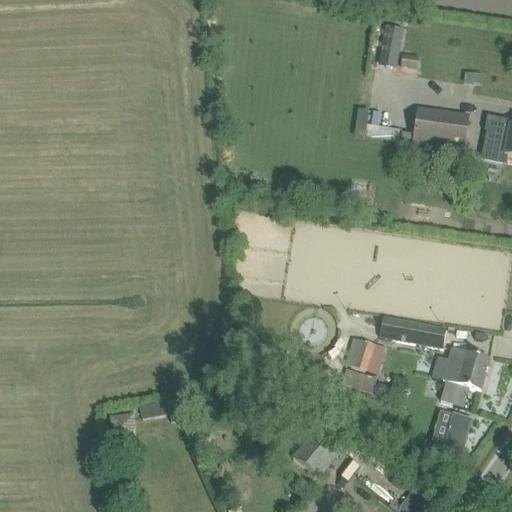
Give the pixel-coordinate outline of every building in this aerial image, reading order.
[(400,70),(417,72),(419,58),(402,56),(400,70)] [(356,136),(401,140),(402,128),(370,125),(371,112),(358,111),(356,136)] [(413,146),(463,152),(468,119),(418,112),(413,146)] [(504,164),(505,157),(511,158),(511,122),(487,118),(484,133),(489,134),(484,160),(504,164)] [(391,340),(391,341),(442,351),(446,330),(395,320),(395,323),(383,321),(379,337),(391,340)] [(366,373),(374,346),(353,339),(344,366),(366,373)] [(445,384),(439,403),(462,409),(468,391),(480,394),(489,362),(470,357),(466,355),(452,351),(442,383),(445,384)] [(375,387),(373,391),(375,396),(385,399),(389,397),(391,392),(389,388),(379,385),(375,387)] [(110,418),(114,440),(137,436),(134,414),(110,418)] [(431,446),(426,462),(456,471),(456,472),(457,472),(470,428),(469,427),(469,429),(452,424),(444,450),(431,446)] [(291,460),(317,481),(346,447),(318,427),(291,460)] [(409,493),(402,511),(403,511),(424,511),(429,500),(409,493)]
